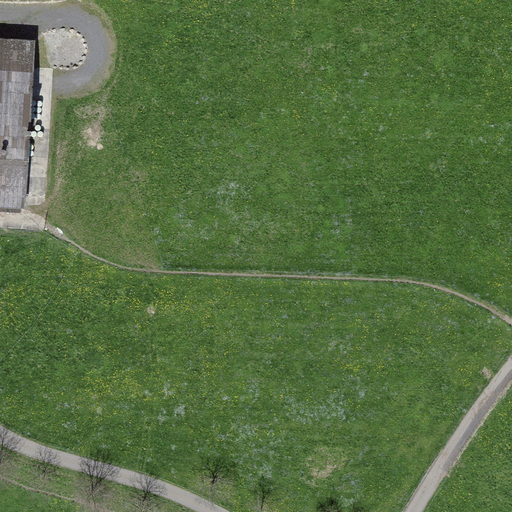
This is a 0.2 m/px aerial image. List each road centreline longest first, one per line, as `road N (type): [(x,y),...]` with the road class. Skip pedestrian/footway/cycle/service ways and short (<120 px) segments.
road 1 (unclassified): [(212,511),(0,441)]
road 2 (unclassified): [(511,359),(411,511)]
